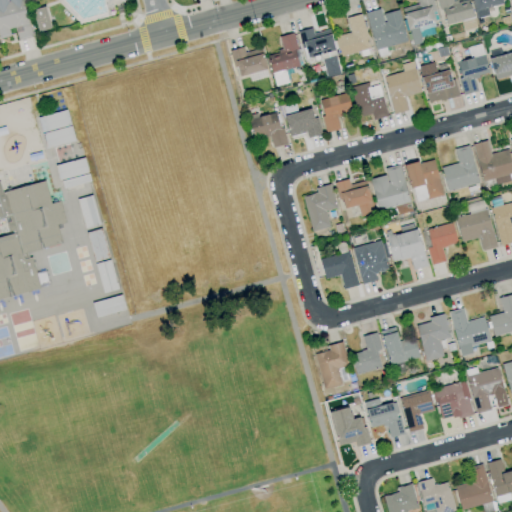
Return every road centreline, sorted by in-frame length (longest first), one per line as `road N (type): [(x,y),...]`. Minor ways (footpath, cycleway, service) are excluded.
road 1 (residential): [(319,318),(282,178),(511,108)]
road 2 (tertiary): [(0,83),(298,0)]
road 3 (residential): [(319,318),(511,268)]
road 4 (residential): [(367,511),(362,480),(373,470),(511,431)]
